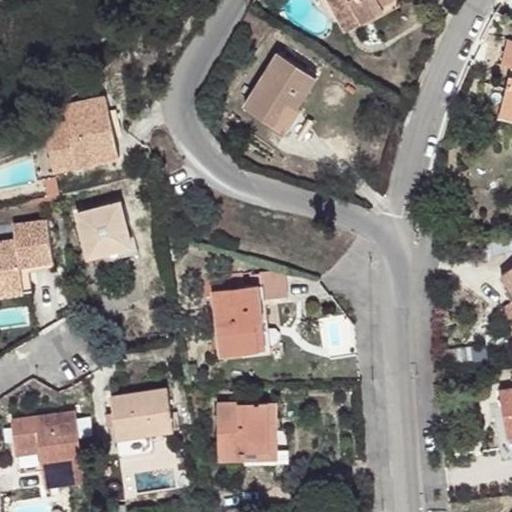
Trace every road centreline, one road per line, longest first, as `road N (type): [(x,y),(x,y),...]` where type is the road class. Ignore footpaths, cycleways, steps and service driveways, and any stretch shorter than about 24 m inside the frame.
road 1 (unclassified): [(401,267),(370,229),(234,182),(203,158),(183,116),(185,82),(236,0)]
road 2 (residential): [(401,267),(426,125),(478,0)]
road 3 (residential): [(408,511),(395,318),(401,267)]
